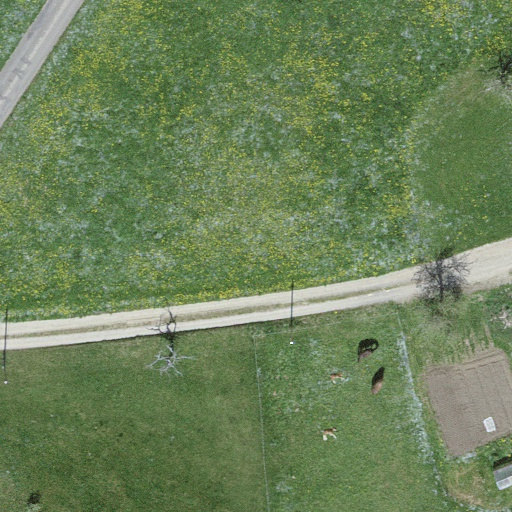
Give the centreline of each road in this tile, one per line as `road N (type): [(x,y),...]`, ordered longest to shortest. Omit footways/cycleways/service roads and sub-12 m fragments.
road 1 (track): [(511,254),(393,286),(232,312),(0,334)]
road 2 (unclassified): [(0,100),(68,0)]
